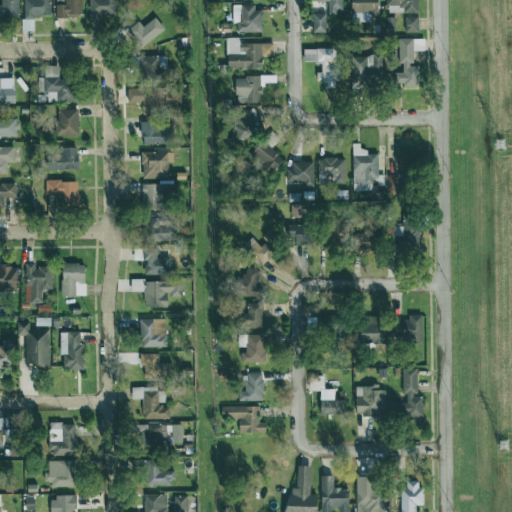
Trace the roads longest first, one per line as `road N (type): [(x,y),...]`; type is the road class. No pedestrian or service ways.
road 1 (residential): [(439,0),(445,511)]
road 2 (residential): [(110,511),(112,231),(108,70),(100,56)]
road 3 (residential): [(443,283),(311,286),(297,298),(297,371)]
road 4 (residential): [(440,120),(299,116),(292,39)]
road 5 (residential): [(445,449),(312,451),(298,435),(297,371)]
